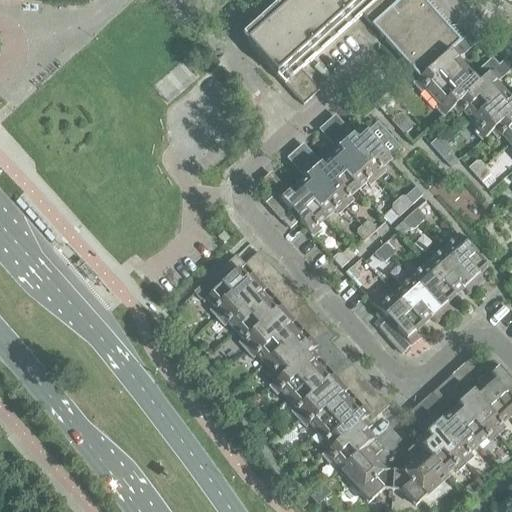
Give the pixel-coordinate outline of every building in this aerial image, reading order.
[(408,77),(414,85),(454,50),(460,44),(420,0),(295,0),(247,44),(303,107),(319,93),(300,72),(362,17),(412,73),(408,77)] [(427,89),(434,97),(464,71),(457,62),(461,58),(454,50),(414,85),(422,93),(427,89)] [(444,118),(453,110),(453,109),(483,82),(477,75),(472,79),(464,71),(434,97),(442,106),(437,111),(444,118)] [(465,112),(472,120),(503,93),(496,86),(501,82),(493,73),(483,82),(453,109),(453,110),(459,117),(465,112)] [(482,141),(491,133),(491,132),(511,113),(511,102),(511,103),(503,93),(472,120),(480,129),(475,133),(482,141)] [(503,136),(510,144),(511,142),(511,113),(491,132),(491,133),(498,140),(503,136)] [(393,122),(399,129),(409,120),(404,115),(401,115),(393,122)] [(409,120),(399,129),(406,136),(414,129),(414,126),(409,120)] [(349,133),(341,140),(378,181),(385,174),(382,170),(391,162),(389,160),(400,151),(378,126),(368,136),(362,130),(353,138),(349,133)] [(430,146),(437,153),(446,144),(442,139),(438,139),(430,146)] [(338,152),(329,160),(358,192),(367,184),(370,188),(378,181),(341,140),(334,147),(338,152)] [(446,144),(437,153),(443,160),(450,154),(451,152),(451,149),(446,144)] [(317,162),(309,169),(346,210),(353,203),(350,199),(358,192),(329,160),(321,167),(317,162)] [(468,170),(474,177),(484,168),(480,163),(476,163),(468,170)] [(484,168),(474,177),(481,184),(489,177),(489,174),(484,168)] [(305,181),(298,188),(327,220),(335,213),(338,217),(346,210),(309,169),(301,176),(305,181)] [(327,220),(298,188),(288,196),(284,191),(267,206),(290,231),(298,224),(312,240),(320,233),(317,229),(327,220)] [(402,198),(397,203),(406,212),(413,206),(406,198),(402,198)] [(406,212),(397,203),(392,207),(392,210),(399,219),(406,212)] [(418,212),(411,218),(420,228),(425,223),(425,220),(418,212)] [(420,228),(411,218),(404,224),(411,233),(415,233),(420,228)] [(367,223),(362,228),(371,238),(378,232),(370,224),(367,223)] [(371,238),(362,228),(357,233),(356,236),(364,244),(371,238)] [(447,244),(440,250),(476,291),(484,284),(479,279),(488,272),(459,239),(450,247),(447,244)] [(389,244),(382,251),(390,261),(396,256),(396,253),(389,244)] [(435,260),(426,268),(455,302),(465,293),(468,298),(476,291),(440,250),(432,257),(435,260)] [(390,261),(382,251),(375,257),(382,265),(385,265),(390,261)] [(332,262),(339,269),(340,271),(348,264),(342,257),(338,257),(332,262)] [(212,314),(218,321),(259,284),(265,291),(273,284),(263,273),(255,280),(252,277),(248,281),(242,273),(246,270),(238,260),(197,298),(205,307),(208,304),(215,311),(212,314)] [(270,266),(263,273),(273,284),(280,277),(270,266)] [(415,272),(407,279),(443,320),(451,313),(447,309),(455,302),(426,268),(417,275),(415,272)] [(345,277),(354,286),(360,281),(360,277),(354,269),(345,277)] [(402,289),(394,296),(424,330),(431,323),(435,328),(443,320),(407,279),(399,286),(402,289)] [(229,326),(236,334),(269,304),(263,297),(267,293),(265,291),(259,284),(218,321),(225,329),(229,326)] [(424,330),(394,296),(384,304),(382,302),(374,309),(387,325),(379,332),(401,358),(419,342),(415,338),(424,330)] [(291,305),(301,315),(308,309),(299,298),(291,305)] [(241,346),(247,353),(288,316),(293,322),(301,315),(291,305),(284,311),(282,309),(278,313),(269,304),(236,334),(244,343),(241,346)] [(258,358),(265,366),(298,336),(291,328),(295,324),(293,322),(288,316),(247,353),(255,362),(258,358)] [(321,338),(330,347),(337,340),(329,331),(321,338)] [(270,378),(276,385),(317,348),(314,345),(311,341),(306,345),(298,336),(265,366),(273,375),(270,378)] [(281,392),(290,402),(323,372),(317,364),(321,360),(318,357),(330,347),(321,338),(314,345),(317,348),(276,385),(271,389),(277,396),(281,392)] [(480,385),(510,418),(511,415),(511,388),(484,358),(478,363),(487,373),(485,375),(487,379),(480,385)] [(345,372),(353,381),(360,376),(351,366),(345,372)] [(291,412),(300,422),(342,383),(346,387),(353,381),(345,372),(337,378),(336,376),(331,381),(323,372),(290,402),(295,408),(291,412)] [(441,386),(446,391),(456,383),(451,377),(441,386)] [(309,424),(318,434),(352,402),(344,394),(349,390),(346,387),(342,383),(300,422),(305,427),(309,424)] [(447,414),(477,447),(485,440),(488,443),(495,437),(458,395),(463,391),(456,383),(446,391),(454,399),(452,401),(457,405),(447,414)] [(458,395),(495,437),(502,431),(499,427),(510,418),(480,385),(471,393),(466,388),(463,391),(458,395)] [(372,402),(380,412),(387,405),(379,396),(372,402)] [(321,445),(327,452),(370,413),(365,408),(364,407),(359,411),(352,402),(318,434),(325,442),(321,445)] [(332,461),(340,469),(374,440),(365,430),(369,425),(367,423),(380,412),(372,402),(365,408),(370,413),(327,452),(322,456),(329,464),(332,461)] [(408,414),(413,420),(424,411),(418,405),(408,414)] [(422,435),(414,442),(445,476),(453,469),(456,473),(463,466),(425,424),(431,419),(424,411),(413,420),(421,429),(419,431),(422,435)] [(425,424),(463,466),(471,459),(468,456),(477,447),(447,414),(438,422),(434,417),(431,419),(425,424)] [(381,492),(390,492),(392,470),(385,469),(373,456),(381,448),(374,440),(340,469),(338,471),(367,504),(381,492)] [(392,470),(390,492),(401,493),(414,508),(446,478),(445,476),(414,442),(405,451),(412,459),(400,470),(392,470)] [(481,483),(470,492),(475,497),(485,488),(481,483)] [(317,506),(330,494),(322,485),(309,497),(317,506)]
